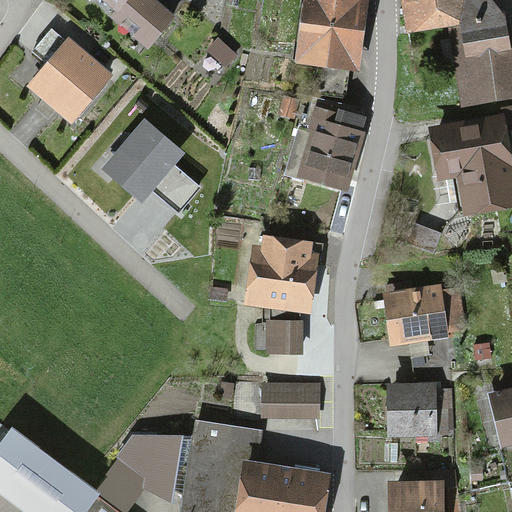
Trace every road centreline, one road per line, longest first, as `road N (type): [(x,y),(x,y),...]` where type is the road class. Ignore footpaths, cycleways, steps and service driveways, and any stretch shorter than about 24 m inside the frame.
road 1 (residential): [(341,511),(341,303),(380,130),(380,0)]
road 2 (residential): [(178,316),(0,139)]
